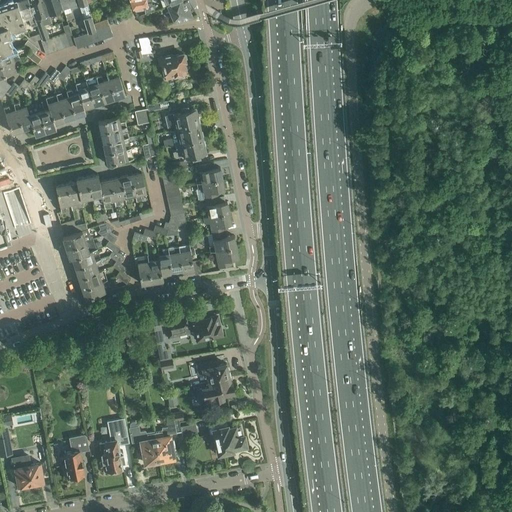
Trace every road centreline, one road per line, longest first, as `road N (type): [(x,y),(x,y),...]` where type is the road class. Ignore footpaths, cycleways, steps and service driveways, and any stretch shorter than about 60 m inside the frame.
road 1 (unclassified): [(392,511),(351,87),(350,17),(366,2)]
road 2 (motorway): [(288,0),(301,251),(330,511)]
road 3 (motorway): [(362,511),(318,0)]
road 4 (residential): [(68,511),(276,472)]
road 5 (tertiary): [(266,230),(244,34)]
road 6 (residential): [(276,472),(244,338),(252,280)]
road 7 (residential): [(248,231),(209,42)]
road 8 (tertiary): [(287,471),(270,279)]
road 9 (residential): [(72,323),(138,299),(252,280)]
road 10 (residential): [(139,164),(103,168),(92,115),(123,101)]
